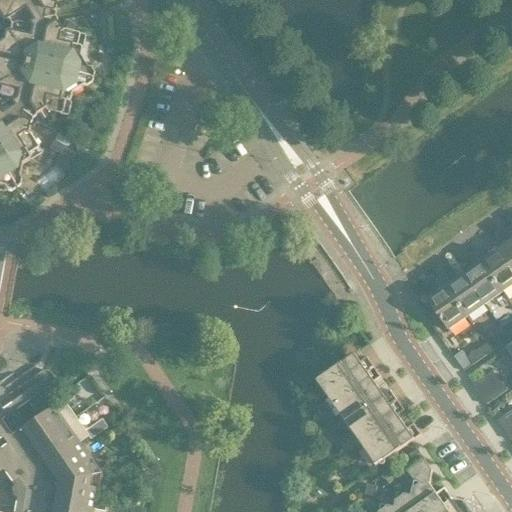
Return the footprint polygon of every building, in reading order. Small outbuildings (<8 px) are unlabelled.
[(28,23),(42,21),(44,12),(51,14),(53,13),(55,3),(59,0),(0,0),(0,18),(2,21),(4,21),(9,19),(13,25),(21,27),(28,23)] [(0,41),(2,40),(4,32),(7,31),(11,32),(13,25),(9,19),(4,21),(2,21),(0,18),(0,41)] [(0,100),(1,102),(9,104),(22,113),(29,108),(33,115),(35,115),(44,110),(57,113),(60,112),(62,103),(66,103),(69,101),(71,93),(82,87),(86,67),(79,57),(80,49),(79,47),(75,45),(76,37),(75,34),(61,33),(55,24),(53,24),(47,28),(42,21),(28,23),(21,27),(13,25),(11,32),(7,31),(4,32),(2,40),(0,41),(0,100)] [(1,102),(0,100),(0,186),(3,187),(18,178),(21,165),(28,161),(28,159),(26,155),(34,149),(34,145),(27,135),(29,125),(27,123),(20,121),(22,113),(9,104),(1,102)] [(511,242),(499,251),(511,269),(511,231),(510,228),(504,232),(511,242)] [(480,249),(474,253),(502,293),(511,286),(511,269),(499,251),(487,259),(480,249)] [(476,267),(464,275),(485,305),(502,293),(474,253),(469,257),(476,267)] [(445,274),(439,278),(467,318),(485,305),(464,275),(451,284),(445,274)] [(449,331),(467,318),(439,278),(434,282),(441,291),(428,301),(449,331)] [(511,325),(503,332),(509,340),(511,337),(511,325)] [(495,350),(509,340),(503,332),(490,342),(495,350)] [(473,365),(487,356),(481,348),(467,357),(472,364),(473,365)] [(463,351),(455,357),(464,370),(472,364),(467,357),(463,351)] [(333,396),(334,396),(374,368),(367,358),(361,362),(356,355),(321,379),(322,380),(320,393),(333,396)] [(345,413),(380,389),(375,383),(382,378),(374,368),(334,396),(334,397),(332,410),(345,413)] [(473,386),(480,396),(500,382),(493,372),(473,386)] [(507,391),(500,382),(480,396),(487,405),(507,391)] [(356,429),(357,430),(398,401),(391,391),(384,396),(380,389),(345,413),(346,414),(343,427),(356,429)] [(20,429),(33,447),(75,418),(65,405),(74,399),(68,390),(59,396),(62,400),(20,429)] [(405,412),(398,401),(357,430),(357,431),(355,444),(368,446),(369,447),(403,423),(398,416),(405,412)] [(511,411),(498,421),(505,431),(511,425),(511,411)] [(33,447),(33,448),(45,465),(78,442),(79,443),(87,437),(90,441),(98,434),(93,426),(84,432),(75,418),(33,447)] [(52,511),(53,504),(57,483),(45,465),(33,448),(23,455),(10,436),(0,420),(0,464),(3,469),(0,470),(0,511),(52,511)] [(101,420),(93,426),(98,434),(107,429),(101,420)] [(407,429),(403,423),(369,447),(367,461),(379,462),(381,464),(422,436),(414,425),(407,429)] [(33,448),(33,447),(20,429),(10,436),(23,455),(33,448)] [(45,465),(57,483),(101,474),(79,443),(78,442),(45,465)] [(418,450),(409,456),(413,460),(421,455),(418,450)] [(448,511),(430,485),(433,471),(424,459),(407,471),(414,482),(412,496),(398,493),(395,508),(381,505),(379,511),(448,511)] [(94,510),(101,474),(57,483),(53,504),(94,511),(94,510)]
